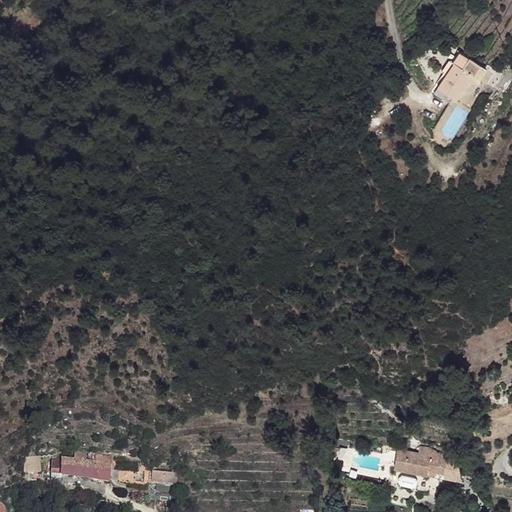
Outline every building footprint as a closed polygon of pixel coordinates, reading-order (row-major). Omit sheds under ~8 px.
[(447,41),(439,51),(444,54),(450,59),(457,48),(447,41)] [(435,66),(425,79),(444,92),(462,68),(466,70),(474,59),(457,48),(450,59),(444,54),(435,66)] [(439,51),(430,63),(435,66),(444,54),(439,51)] [(377,393),(372,398),(384,408),(387,406),(385,399),(377,393)] [(398,454),(396,470),(428,477),(430,472),(443,474),(446,459),(431,456),(431,449),(421,448),(419,454),(399,451),(398,454)] [(341,449),(338,459),(341,459),(348,453),(348,449),(341,449)] [(37,456),(37,464),(52,462),(50,455),(37,456)] [(54,456),(51,472),(61,474),(63,458),(54,456)] [(63,458),(61,474),(111,481),(113,465),(63,458)] [(430,472),(428,477),(447,481),(451,459),(446,459),(443,474),(430,472)] [(451,459),(447,481),(462,477),(462,461),(451,459)] [(153,470),(152,481),(172,483),(176,483),(177,473),(153,470)] [(151,486),(150,500),(168,501),(169,488),(151,486)]
